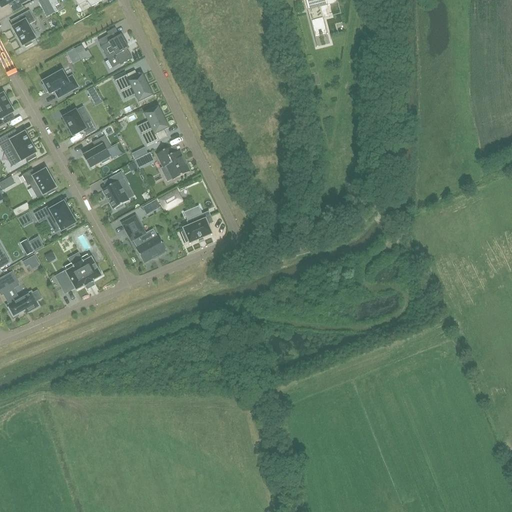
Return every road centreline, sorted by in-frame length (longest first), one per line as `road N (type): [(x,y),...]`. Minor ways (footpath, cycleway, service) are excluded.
road 1 (residential): [(128,286),(226,245),(234,233),(123,0)]
road 2 (residential): [(128,286),(0,48)]
road 3 (residential): [(1,341),(128,286)]
